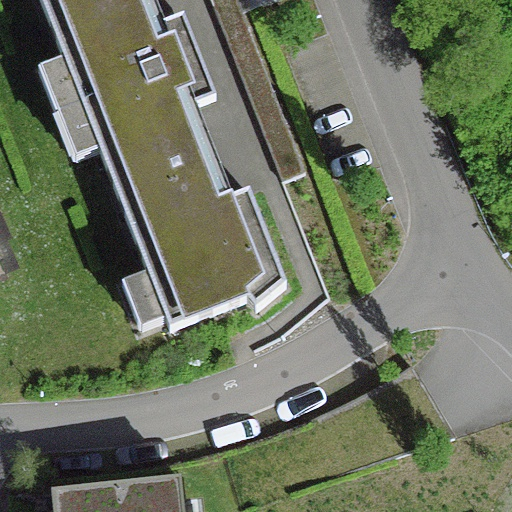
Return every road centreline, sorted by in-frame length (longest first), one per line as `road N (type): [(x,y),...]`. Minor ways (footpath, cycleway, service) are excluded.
road 1 (residential): [(0,430),(108,421),(237,392),(357,329),(431,224),(465,264)]
road 2 (residential): [(465,264),(353,0)]
